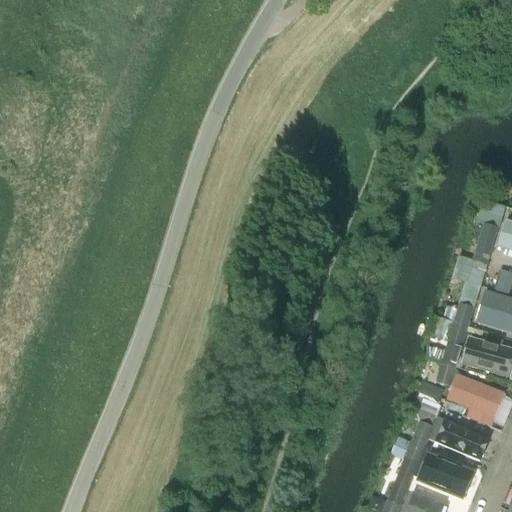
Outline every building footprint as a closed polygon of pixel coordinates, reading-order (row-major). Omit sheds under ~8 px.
[(483,205),(478,224),(497,229),(503,211),(483,205)] [(511,220),(508,219),(498,246),(511,251),(511,220)] [(486,267),(497,230),(483,226),(472,263),(486,267)] [(458,259),(451,280),(465,284),(480,288),(486,267),(472,263),(458,259)] [(489,274),(484,290),(493,292),(497,276),(489,274)] [(498,280),(494,292),(507,296),(511,284),(498,280)] [(465,284),(459,306),(474,310),(480,288),(465,284)] [(459,306),(453,324),(468,329),(474,310),(459,306)] [(436,320),(431,336),(446,341),(451,325),(436,320)] [(462,348),(468,329),(453,324),(447,343),(462,348)] [(462,367),(511,377),(511,347),(468,338),(462,367)] [(428,351),(425,361),(439,365),(442,355),(428,351)] [(456,369),(441,365),(435,385),(450,389),(456,369)] [(492,427),(505,391),(456,374),(447,401),(470,409),(467,418),(492,427)] [(423,384),(418,396),(438,404),(442,392),(423,384)] [(482,461),(490,438),(444,420),(436,444),(482,461)] [(419,424),(412,442),(425,447),(432,429),(419,424)] [(398,441),(391,458),(402,462),(409,446),(398,441)] [(425,447),(412,442),(405,460),(418,465),(425,447)] [(383,511),(398,511),(400,507),(388,502),(383,511)]
